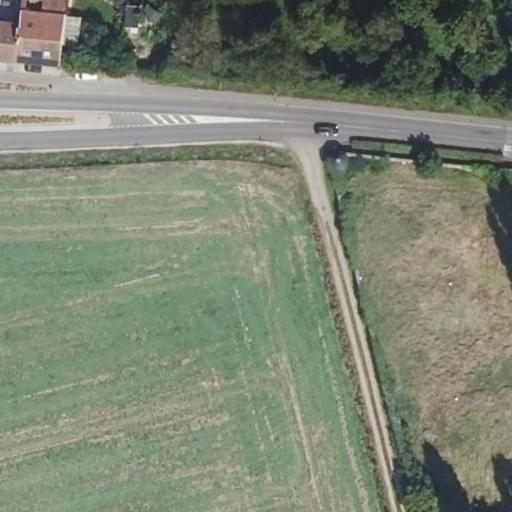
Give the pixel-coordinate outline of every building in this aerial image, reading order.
[(0,0),(0,55),(15,57),(19,22),(2,19),(4,1),(0,0)] [(51,0),(43,7),(21,5),(19,22),(15,57),(60,62),(63,43),(68,14),(68,0),(51,0)] [(80,15),(68,14),(63,43),(77,44),(80,15)] [(455,405),(429,408),(432,428),(458,424),(455,405)] [(421,429),(407,431),(409,445),(423,443),(421,429)]
